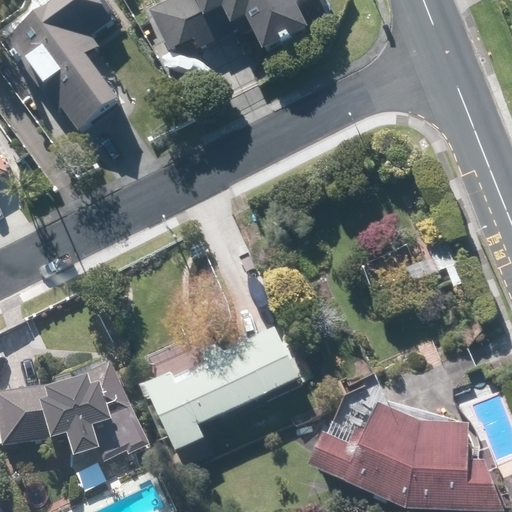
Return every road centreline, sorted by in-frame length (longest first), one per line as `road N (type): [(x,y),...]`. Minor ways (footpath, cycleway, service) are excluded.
road 1 (residential): [(441,56),(0,278)]
road 2 (tertiary): [(441,56),(511,226)]
